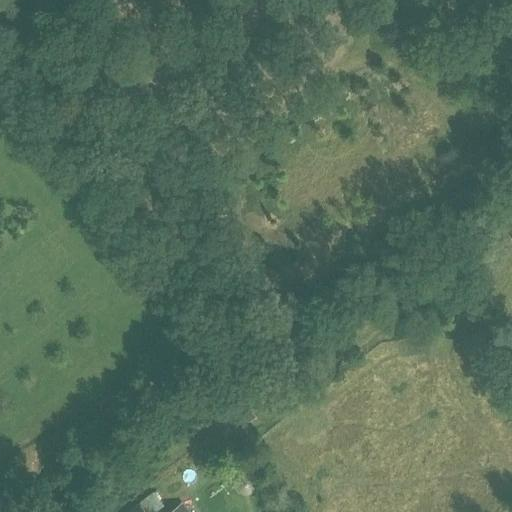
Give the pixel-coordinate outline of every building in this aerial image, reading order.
[(482,230),(488,236),(504,223),(499,216),(482,230)] [(281,391),(287,401),(295,394),(288,385),(281,391)] [(233,481),(255,465),(246,452),(223,468),(233,481)] [(137,505),(127,511),(155,511),(164,505),(154,491),(136,504),(137,505)] [(168,511),(189,511),(182,502),(168,511)]
